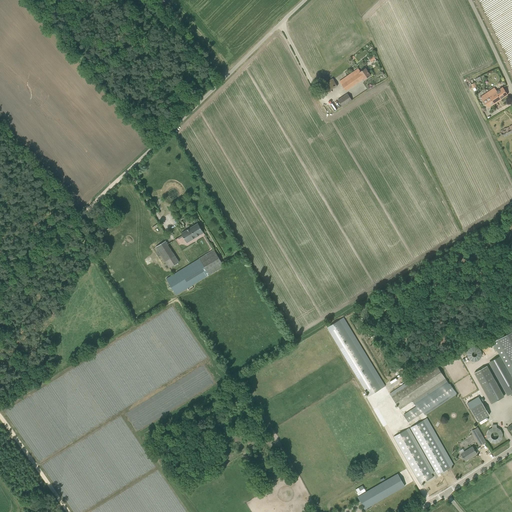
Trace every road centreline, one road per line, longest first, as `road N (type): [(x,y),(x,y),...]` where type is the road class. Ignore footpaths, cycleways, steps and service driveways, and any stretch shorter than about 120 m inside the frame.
road 1 (unclassified): [(125,174),(304,0)]
road 2 (track): [(0,292),(125,174)]
road 3 (track): [(0,411),(69,511)]
